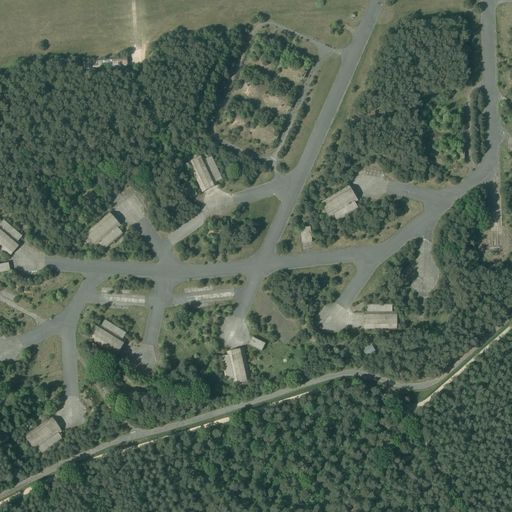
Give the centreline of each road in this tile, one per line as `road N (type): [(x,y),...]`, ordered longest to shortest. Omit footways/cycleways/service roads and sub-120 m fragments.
road 1 (track): [(125,450),(342,383),(414,411)]
road 2 (track): [(0,504),(125,450)]
road 3 (track): [(414,411),(511,325)]
road 4 (track): [(351,511),(393,432),(414,411)]
